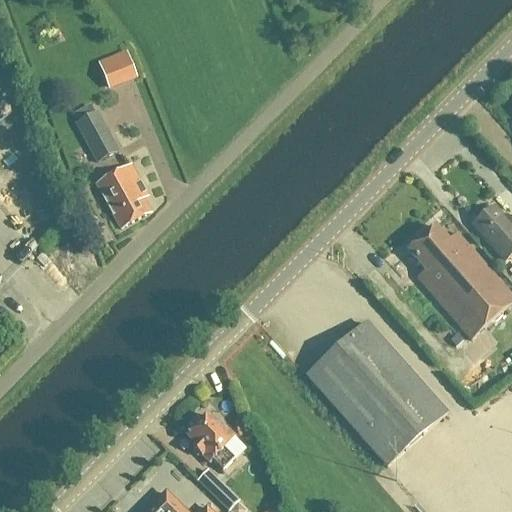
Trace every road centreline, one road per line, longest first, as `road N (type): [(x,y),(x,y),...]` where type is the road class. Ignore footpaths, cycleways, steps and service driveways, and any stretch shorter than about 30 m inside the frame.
road 1 (tertiary): [(54,511),(511,46)]
road 2 (unclassified): [(0,391),(386,0)]
